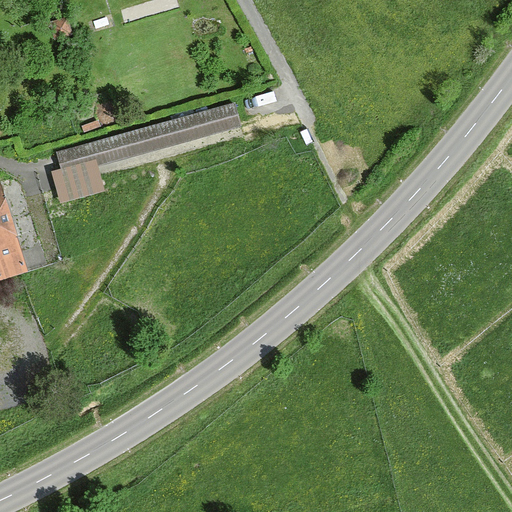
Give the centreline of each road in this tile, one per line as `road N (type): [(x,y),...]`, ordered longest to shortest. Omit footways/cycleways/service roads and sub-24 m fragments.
road 1 (tertiary): [(511,75),(408,201),(251,345),(126,431),(0,499)]
road 2 (track): [(244,0),(364,246)]
